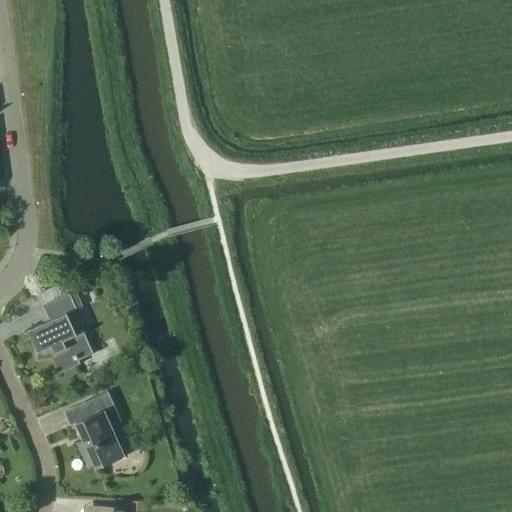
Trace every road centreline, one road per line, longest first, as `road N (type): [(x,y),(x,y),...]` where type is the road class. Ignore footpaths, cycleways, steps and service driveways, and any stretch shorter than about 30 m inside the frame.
road 1 (unclassified): [(511,137),(224,168),(208,161),(189,134),(163,0)]
road 2 (residential): [(0,284),(26,249),(27,220),(0,45)]
road 3 (residential): [(40,511),(41,460),(0,358)]
